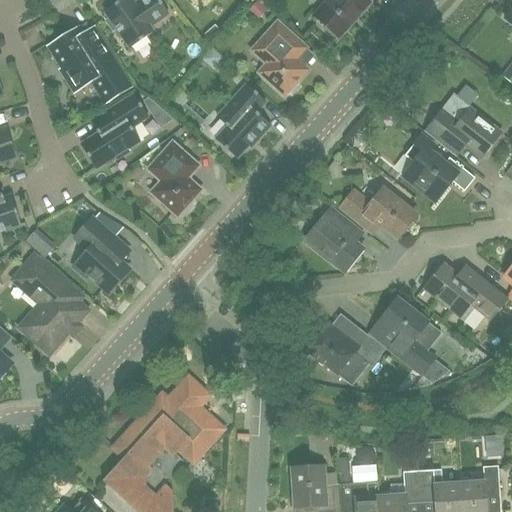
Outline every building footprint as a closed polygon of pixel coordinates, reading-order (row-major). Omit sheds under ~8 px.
[(157,0),(142,0),(134,6),(129,0),(122,0),(104,13),(109,19),(105,22),(112,32),(116,29),(130,49),(152,33),(149,27),(167,14),(157,0)] [(328,0),(314,16),(325,26),(323,29),(334,39),(336,36),(338,38),(369,4),(364,0),(328,0)] [(314,56),(300,43),(277,22),(250,52),(265,65),(257,74),(284,98),(287,95),(291,96),(298,87),(297,83),(308,71),(304,67),(314,56)] [(78,29),(70,34),(68,35),(66,33),(56,39),(57,42),(49,47),(62,70),(60,71),(74,93),(91,82),(105,104),(130,88),(93,29),(82,36),(78,29)] [(217,118),(227,128),(215,141),(236,159),(248,146),(250,148),(270,126),(255,113),(265,103),(246,86),(217,118)] [(91,123),(98,134),(80,146),(95,169),(115,157),(116,160),(128,153),(126,150),(139,142),(130,128),(147,117),(134,96),(91,123)] [(469,110),(458,124),(441,111),(424,132),(457,158),(465,147),(482,160),(502,135),(469,110)] [(0,162),(14,158),(5,130),(0,132),(0,162)] [(463,192),(474,179),(448,158),(444,164),(428,152),(433,146),(420,136),(404,156),(412,162),(401,176),(435,203),(451,182),(463,192)] [(199,167),(193,162),(172,143),(147,171),(160,182),(150,194),(177,218),(180,215),(184,216),(191,208),(190,204),(201,191),(188,179),(199,167)] [(339,208),(358,224),(372,235),(380,225),(396,238),(414,216),(381,189),(369,204),(352,191),(339,208)] [(0,191),(0,233),(20,226),(11,198),(3,200),(0,191)] [(360,249),(354,245),(338,232),(346,221),(331,209),(305,241),(343,271),(360,249)] [(129,252),(114,239),(92,219),(72,242),(85,254),(73,267),(87,280),(90,277),(109,294),(129,272),(119,263),(129,252)] [(83,299),(70,288),(34,256),(11,281),(38,304),(18,327),(39,345),(39,348),(45,353),(53,353),(58,347),(57,344),(66,334),(72,339),(83,327),(76,322),(86,312),(78,305),(83,299)] [(463,321),(473,309),(489,321),(506,300),(495,291),(464,266),(457,276),(443,265),(423,290),(452,313),(463,321)] [(511,267),(503,279),(511,285),(511,291),(507,298),(511,301),(511,267)] [(396,299),(377,323),(395,336),(385,349),(421,376),(434,360),(411,343),(427,323),(396,299)] [(384,350),(366,335),(357,346),(328,323),(305,352),(335,375),(353,353),(370,367),(384,350)] [(0,378),(11,365),(0,355),(0,378)] [(152,407),(202,452),(222,431),(197,408),(207,397),(188,380),(168,402),(162,397),(152,407)] [(103,482),(136,511),(173,511),(172,493),(167,488),(155,500),(139,486),(142,483),(140,481),(168,450),(188,468),(202,452),(152,407),(114,449),(124,458),(103,482)] [(315,511),(339,511),(338,489),(324,490),(322,467),(291,470),(294,510),(315,508),(315,511)] [(458,484),(459,511),(486,511),(485,500),(499,499),(497,467),(482,468),(483,482),(458,484)] [(417,473),(419,504),(434,503),(434,511),(459,511),(458,484),(434,486),(433,472),(417,473)] [(419,504),(417,473),(402,474),(403,485),(389,486),(390,497),(378,497),(379,511),(405,511),(405,505),(419,504)] [(379,511),(378,497),(378,483),(338,486),(338,489),(339,511),(379,511)] [(93,511),(81,501),(71,511),(70,511),(63,506),(57,511),(93,511)]
